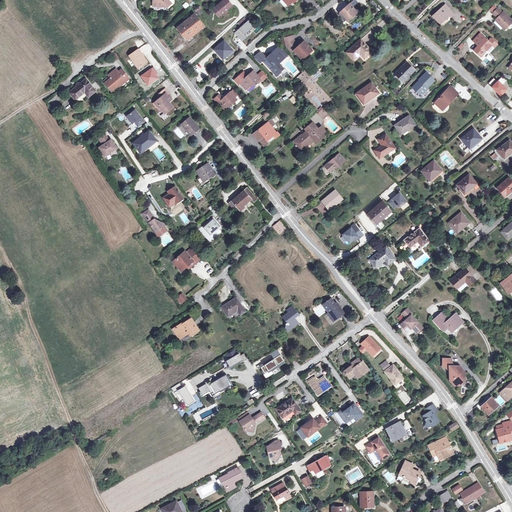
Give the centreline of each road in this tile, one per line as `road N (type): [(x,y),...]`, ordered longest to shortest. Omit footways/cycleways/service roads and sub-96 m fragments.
road 1 (track): [(0,247),(106,511)]
road 2 (residential): [(382,0),(511,118)]
road 3 (residential): [(335,0),(316,17),(270,30),(195,96)]
road 4 (secondary): [(373,317),(459,416)]
road 5 (residential): [(197,301),(282,209)]
